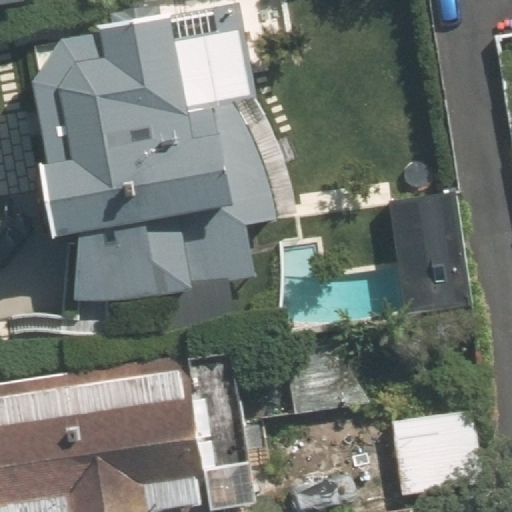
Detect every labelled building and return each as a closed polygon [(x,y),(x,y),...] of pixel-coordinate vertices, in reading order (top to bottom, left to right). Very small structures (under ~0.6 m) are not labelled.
[(83,225),(78,295),(91,296),(169,291),(236,278),(259,273),(248,223),(280,217),(262,156),(234,98),(260,93),(244,4),(66,35),(36,78),(63,229),(83,225)] [(455,185),(387,195),(404,311),(473,301),(455,185)] [(364,338),(278,347),(285,414),(371,406),(364,338)] [(192,362),(0,388),(0,511),(141,511),(212,503),(192,362)] [(469,409),(387,419),(395,492),(478,482),(469,409)]
